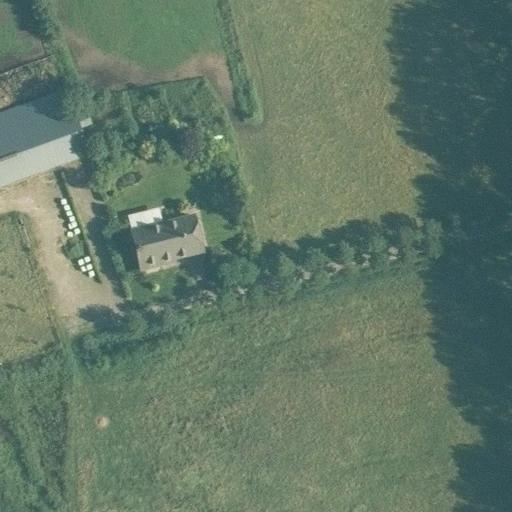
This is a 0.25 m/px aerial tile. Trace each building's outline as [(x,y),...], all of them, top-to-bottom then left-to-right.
[(42,69),(39,62),(26,66),(28,73),(42,69)] [(0,186),(88,153),(68,101),(64,89),(0,112),(0,186)] [(180,166),(176,152),(161,156),(165,170),(180,166)] [(105,175),(99,161),(90,164),(96,179),(105,175)] [(163,262),(202,252),(194,217),(131,233),(140,271),(164,265),(163,262)] [(0,233),(0,320),(43,305),(14,228),(0,233)]
